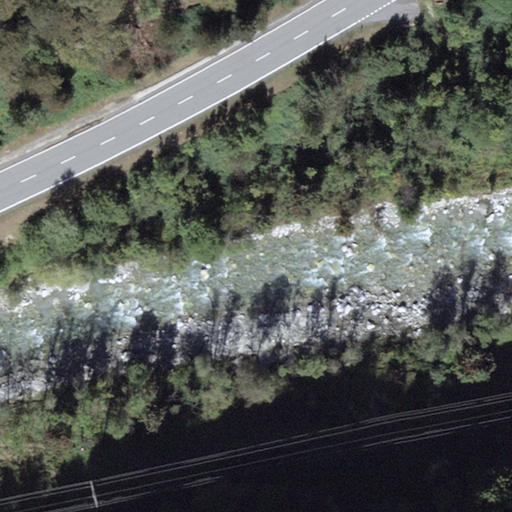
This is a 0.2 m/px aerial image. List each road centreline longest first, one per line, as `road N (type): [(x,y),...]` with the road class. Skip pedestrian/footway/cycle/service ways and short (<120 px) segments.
road 1 (primary): [(0,192),(148,120),(358,0)]
road 2 (track): [(184,0),(0,68)]
